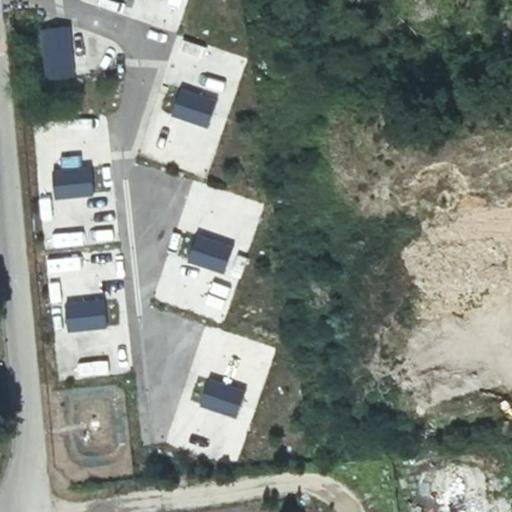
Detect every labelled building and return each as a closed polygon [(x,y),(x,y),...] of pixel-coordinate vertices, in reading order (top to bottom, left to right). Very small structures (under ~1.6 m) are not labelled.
[(70,25),(42,26),(43,76),(71,75),(70,25)] [(209,125),(216,96),(180,86),(172,115),(209,125)] [(57,197),(95,190),(90,162),(52,169),(57,197)] [(227,269),(233,242),(195,233),(189,260),(227,269)] [(66,301),(67,328),(109,325),(107,298),(66,301)] [(207,377),(201,405),(238,414),(245,386),(207,377)]
